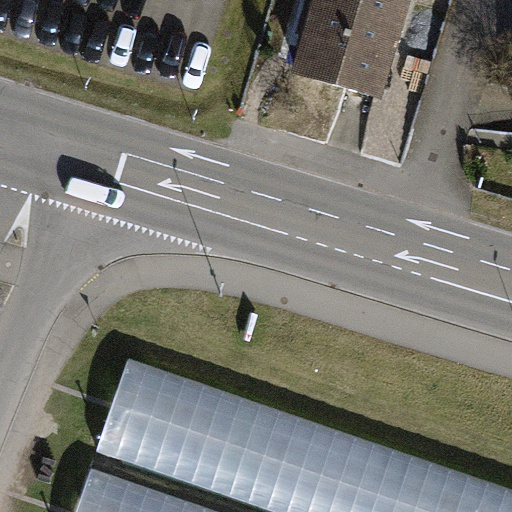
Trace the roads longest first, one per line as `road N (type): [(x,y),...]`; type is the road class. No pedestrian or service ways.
road 1 (secondary): [(511,286),(37,150)]
road 2 (residential): [(37,150),(0,268)]
